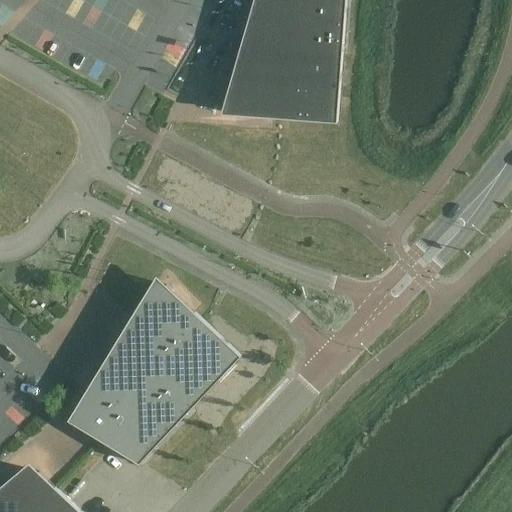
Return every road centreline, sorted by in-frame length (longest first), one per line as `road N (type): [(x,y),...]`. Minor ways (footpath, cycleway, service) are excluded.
road 1 (unclassified): [(389,297),(240,248),(89,162)]
road 2 (unclassified): [(63,202),(88,203),(275,302),(333,358)]
road 3 (unclassified): [(333,358),(189,511)]
road 4 (unclassified): [(511,154),(389,297)]
road 5 (unclassified): [(89,162),(92,121),(79,105),(0,59)]
